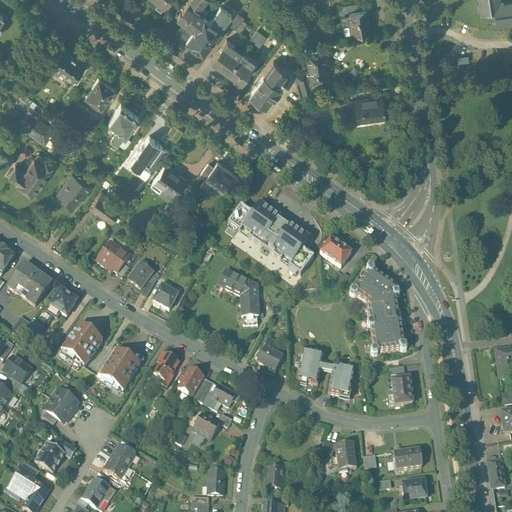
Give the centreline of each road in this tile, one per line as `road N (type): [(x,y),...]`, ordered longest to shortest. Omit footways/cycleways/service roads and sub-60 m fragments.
road 1 (residential): [(271,385),(153,325),(0,225)]
road 2 (secondary): [(316,180),(79,7)]
road 3 (secondary): [(397,243),(426,276),(455,346),(477,511)]
road 4 (unclassified): [(397,243),(427,202),(432,178),(406,0)]
road 5 (residential): [(397,243),(437,416)]
road 6 (residential): [(437,416),(348,418),(271,385)]
road 7 (residential): [(244,511),(254,435),(271,385)]
road 8 (residential): [(0,100),(70,0)]
